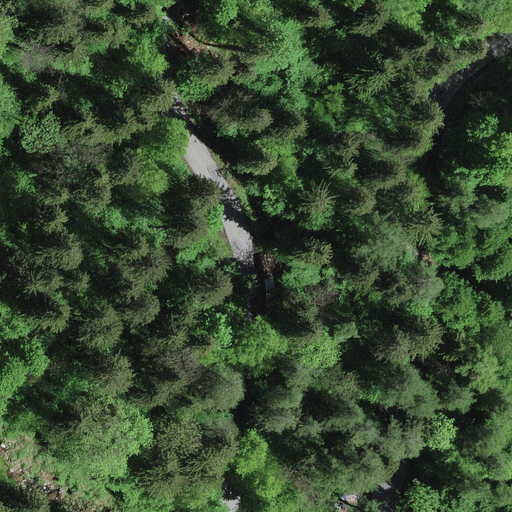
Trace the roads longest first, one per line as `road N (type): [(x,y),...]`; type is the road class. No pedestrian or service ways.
road 1 (tertiary): [(232,511),(220,463),(248,346),(247,258),(174,120),(162,74),(168,0)]
road 2 (tertiary): [(511,38),(463,66),(440,90),(428,123),(397,472),(386,511)]
